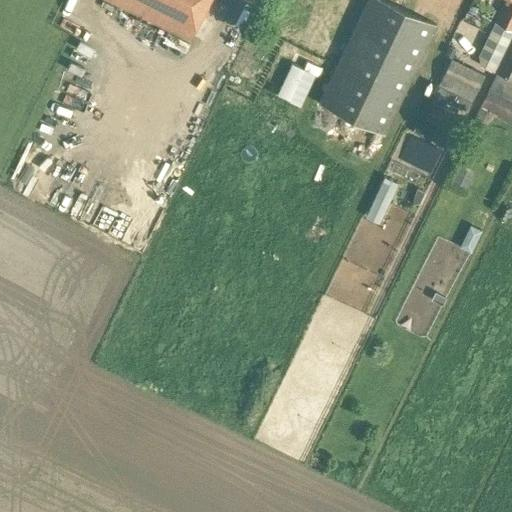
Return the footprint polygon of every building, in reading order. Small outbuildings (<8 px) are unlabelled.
[(135,0),(194,29),(208,0),(135,0)] [(336,48),(359,0),(328,0),(312,36),(336,48)] [(436,24),(385,0),(365,0),(318,102),(385,133),(436,24)] [(511,0),(505,0),(495,21),(478,58),(479,64),(494,71),(511,33),(511,0)] [(281,7),(277,13),(297,25),(301,18),(281,7)] [(511,40),(509,40),(494,71),(494,72),(511,80),(511,40)] [(452,58),(455,49),(447,45),(443,54),(452,58)] [(439,84),(471,100),(484,75),(451,59),(439,84)] [(511,99),(488,87),(479,106),(511,123),(511,99)]
